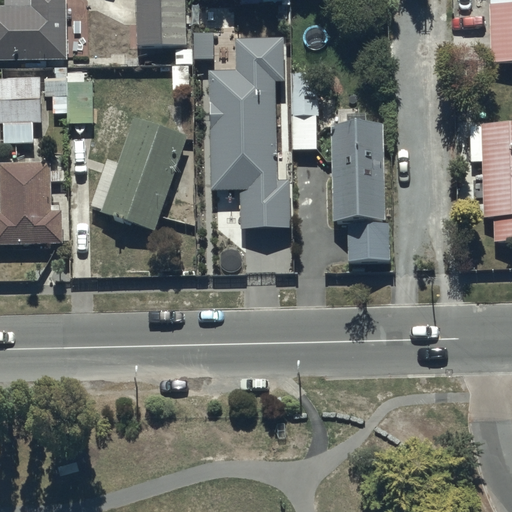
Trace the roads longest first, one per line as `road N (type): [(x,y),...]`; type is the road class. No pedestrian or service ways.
road 1 (tertiary): [(0,348),(491,339)]
road 2 (residential): [(491,339),(492,427),(511,477)]
